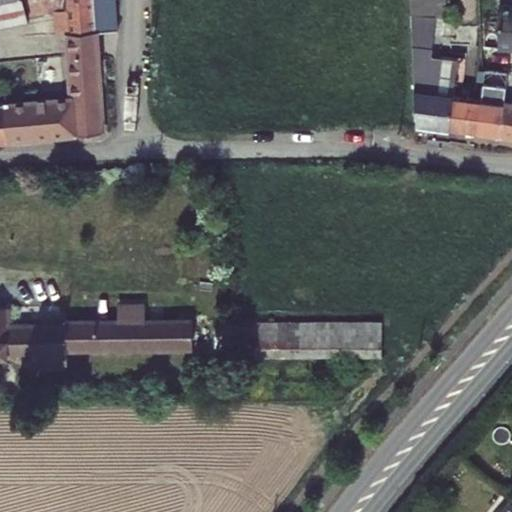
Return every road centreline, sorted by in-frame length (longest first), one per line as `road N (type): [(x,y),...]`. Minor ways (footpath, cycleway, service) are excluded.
road 1 (tertiary): [(511,308),(340,511)]
road 2 (tertiary): [(372,511),(511,345)]
